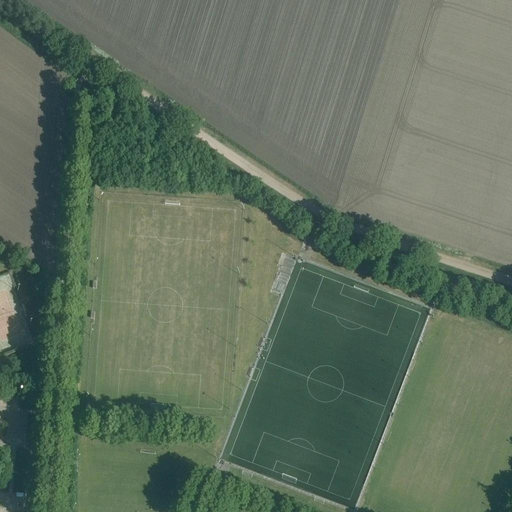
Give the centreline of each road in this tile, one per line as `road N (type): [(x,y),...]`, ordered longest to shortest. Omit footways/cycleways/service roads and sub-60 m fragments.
road 1 (unclassified): [(46,511),(74,111),(77,81),(91,57),(7,0)]
road 2 (track): [(511,283),(330,224),(91,57)]
